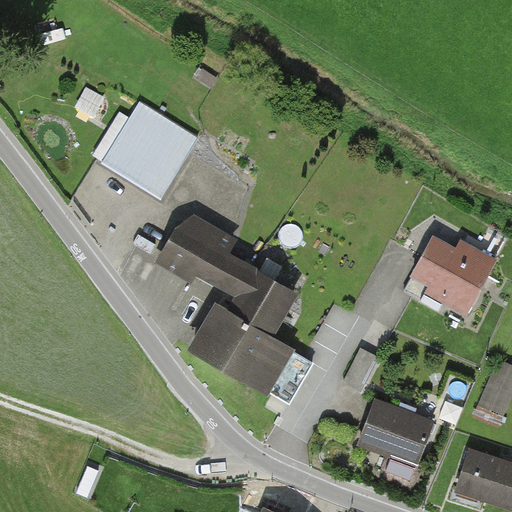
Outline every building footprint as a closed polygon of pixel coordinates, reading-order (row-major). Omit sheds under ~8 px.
[(206,140),(147,105),(109,168),(169,203),(206,140)] [(286,336),(317,283),(278,260),(272,269),(226,242),(232,233),(198,213),(168,264),(202,284),(206,278),(248,302),(244,310),(227,300),(196,353),(278,401),(309,349),(286,336)] [(470,322),(504,265),(468,244),(464,250),(442,237),(419,276),(437,287),(430,299),(470,322)] [(349,382),(368,388),(379,353),(360,347),(349,382)] [(511,360),(498,356),(483,404),(509,412),(511,403),(511,360)] [(441,427),(378,404),(364,442),(427,465),(441,427)] [(511,465),(471,453),(460,489),(511,505),(511,465)]
